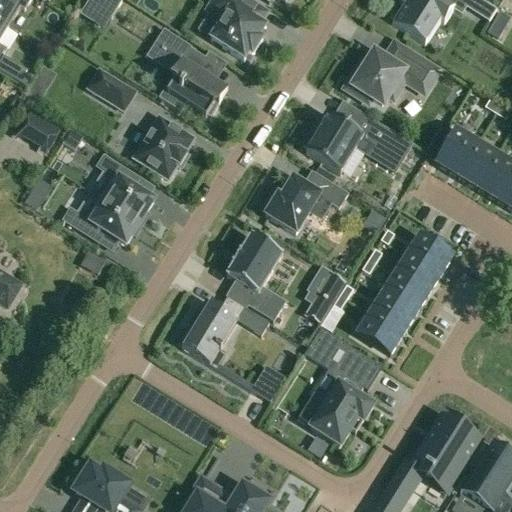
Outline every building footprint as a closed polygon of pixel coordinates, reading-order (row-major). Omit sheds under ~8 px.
[(0,0),(0,27),(7,31),(19,11),(24,14),(32,1),(30,0),(0,0)] [(108,0),(90,0),(87,6),(100,14),(101,12),(111,19),(110,20),(111,21),(121,5),(119,7),(109,0),(108,0)] [(242,0),(214,0),(206,14),(222,25),(210,43),(244,65),(245,63),(248,65),(262,44),(259,41),(265,31),(260,28),(268,16),(242,0)] [(404,7),(391,27),(408,38),(424,48),(440,23),(444,26),(453,12),(462,17),(472,0),(403,0),(400,5),(404,7)] [(490,29),(486,36),(498,43),(502,36),(490,29)] [(186,48),(163,33),(154,48),(155,48),(156,47),(162,51),(161,53),(165,55),(166,54),(175,60),(171,66),(178,70),(158,101),(180,114),(184,108),(205,122),(207,119),(210,121),(227,95),(200,78),(209,64),(185,49),(186,48)] [(5,65),(28,78),(39,59),(16,46),(5,65)] [(437,75),(411,59),(403,72),(386,62),(384,65),(374,58),(361,78),(357,75),(346,92),(367,105),(370,101),(382,109),(388,99),(392,102),(408,77),(428,90),(437,75)] [(124,90),(99,74),(87,93),(113,109),(124,90)] [(484,111),(495,118),(499,111),(489,104),(484,111)] [(509,117),(499,111),(495,118),(505,124),(509,117)] [(30,113),(13,141),(20,145),(21,143),(40,153),(38,156),(45,160),(61,132),(30,113)] [(412,148),(358,115),(358,116),(348,132),(332,122),(328,120),(327,121),(328,121),(326,124),(325,124),(318,135),(319,135),(317,138),(312,135),(303,150),(308,153),(306,156),(305,157),(340,179),(340,177),(355,153),(362,142),(401,166),(412,148)] [(191,144),(158,125),(134,164),(152,175),(150,178),(161,184),(162,181),(166,184),(175,170),(178,172),(186,160),(182,158),(191,144)] [(456,181),(476,148),(456,135),(436,169),(456,181)] [(476,193),(496,160),(476,148),(456,181),(476,193)] [(138,227),(142,229),(148,220),(145,218),(153,206),(133,193),(139,183),(104,159),(97,169),(113,180),(99,202),(138,227)] [(511,169),(496,160),(476,193),(495,205),(511,176),(511,169)] [(313,176),(330,186),(333,180),(317,170),(313,176)] [(275,203),(267,216),(265,220),(295,238),(309,217),(319,200),(319,201),(330,207),(338,212),(347,197),(312,176),(303,189),(292,182),(281,201),(277,199),(275,203)] [(511,215),(511,176),(495,205),(511,215)] [(125,248),(138,227),(99,202),(86,223),(69,212),(62,224),(98,247),(104,236),(125,248)] [(384,224),(370,216),(363,230),(377,238),(384,224)] [(387,235),(380,245),(387,249),(394,239),(387,235)] [(226,279),(225,280),(253,297),(246,309),(272,326),(285,307),(261,292),(282,261),(250,241),(249,242),(250,242),(240,258),(239,257),(238,259),(239,260),(235,266),(234,265),(233,267),(234,268),(227,279),(226,279)] [(419,241),(406,261),(439,282),(452,262),(419,241)] [(368,264),(375,268),(381,258),(375,254),(368,264)] [(406,261),(394,280),(427,301),(439,282),(406,261)] [(369,279),(375,268),(368,264),(362,274),(369,279)] [(338,299),(344,289),(331,280),(325,290),(338,299)] [(394,280),(382,300),(414,320),(427,301),(394,280)] [(0,307),(0,308),(2,308),(4,308),(6,307),(8,306),(9,305),(11,304),(12,302),(13,300),(13,299),(13,297),(13,295),(13,293),(12,291),(11,289),(9,288),(8,287),(0,282),(0,307)] [(339,300),(346,304),(353,294),(346,290),(339,300)] [(339,300),(333,310),(340,314),(346,304),(339,300)] [(382,300),(369,319),(402,340),(414,320),(382,300)] [(236,322),(242,312),(226,302),(219,314),(209,307),(208,308),(209,309),(182,352),(181,352),(181,353),(215,374),(225,357),(219,353),(237,322),(236,322)] [(369,319),(357,339),(390,360),(402,340),(369,319)] [(320,404),(313,399),(299,421),(312,428),(309,432),(339,451),(350,435),(355,438),(372,410),(357,400),(363,392),(367,395),(381,372),(321,333),(301,365),(332,384),(320,404)] [(265,370),(250,395),(270,408),(286,383),(265,370)] [(395,484),(389,492),(404,502),(424,472),(432,477),(433,476),(452,487),(479,444),(442,422),(410,472),(404,469),(395,484)] [(491,447),(459,498),(481,511),(509,511),(511,508),(511,502),(501,496),(511,478),(511,463),(491,450),(492,448),(491,447)] [(85,503),(79,511),(128,511),(117,505),(126,491),(102,476),(100,480),(89,473),(74,497),(85,503)] [(389,492),(395,484),(388,480),(367,511),(398,511),(404,502),(389,492)] [(212,511),(192,499),(183,511),(262,511),(265,507),(243,493),(231,511),(212,511)]
